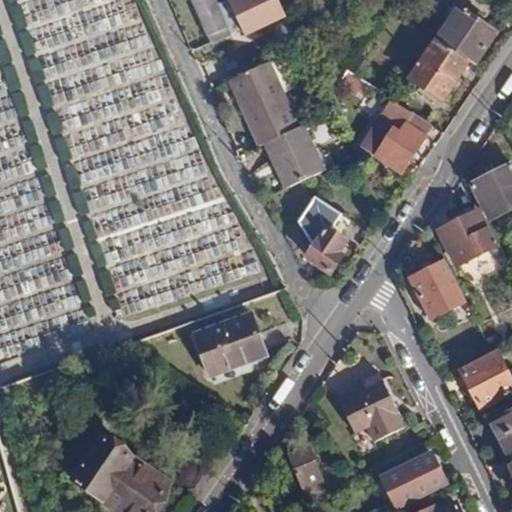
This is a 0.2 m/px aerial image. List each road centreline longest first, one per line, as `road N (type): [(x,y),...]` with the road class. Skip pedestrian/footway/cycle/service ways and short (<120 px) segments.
road 1 (residential): [(328,338),(234,168),(160,0)]
road 2 (residential): [(374,277),(491,511)]
road 3 (residential): [(511,75),(374,277)]
road 4 (residential): [(328,338),(212,511)]
